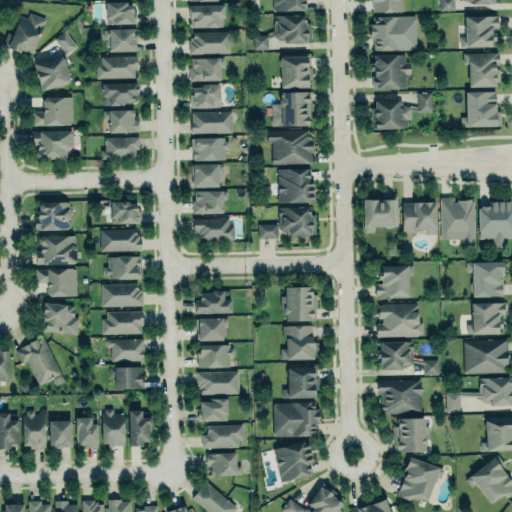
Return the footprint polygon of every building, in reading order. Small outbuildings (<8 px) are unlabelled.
[(272,0),(305,0),(305,8),(272,9),(272,0)] [(366,0),(371,0),(372,12),(401,11),(400,0),(366,0)] [(472,2),(492,1),(492,0),(439,0),(439,9),(453,8),(453,0),(471,0),(472,1),(472,2)] [(134,23),(133,1),(103,2),(104,23),(134,23)] [(187,3),(188,16),(189,16),(190,25),(221,24),(221,16),(223,16),(223,2),(187,3)] [(21,48),(20,51),(7,46),(20,14),(27,17),(29,11),(45,18),(32,52),(25,49),(24,50),(21,48)] [(304,13),(272,14),(272,31),(265,34),(252,34),(252,48),(266,48),(266,37),(273,34),(277,39),(283,39),(283,41),(309,41),(309,22),(304,22),(304,13)] [(373,50),(415,49),(414,15),(369,16),(370,38),(372,38),(373,50)] [(458,46),(494,45),(494,29),(497,29),(497,15),(464,15),(464,36),(458,37),(458,46)] [(107,27),(132,26),(132,32),(135,32),(135,38),(134,38),(134,49),(108,49),(108,44),(105,44),(105,37),(103,37),(103,28),(107,28),(107,27)] [(53,37),(64,53),(75,45),(64,30),(53,37)] [(187,52),(199,52),(203,51),(218,50),(218,52),(228,52),(228,30),(192,30),(192,36),(189,36),(189,39),(187,39),(187,52)] [(462,52),(498,51),(498,56),(498,63),(494,63),(495,65),(495,67),(498,67),(498,81),(494,81),(495,84),(468,85),(467,62),(462,62),(462,52)] [(279,52),(279,57),(278,59),(278,64),(279,65),(280,86),(307,85),(307,79),(310,79),(310,65),(306,66),(306,64),(309,64),(309,52),(279,52)] [(372,69),(368,69),(368,61),(372,61),(371,53),(404,52),(404,61),(408,61),(408,72),(404,73),(404,86),(375,87),(375,83),(373,83),(372,69)] [(100,55),(136,54),(136,67),(133,67),(134,75),(95,77),(95,62),(100,62),(100,55)] [(69,83),(63,55),(33,61),(38,89),(69,83)] [(188,67),(188,80),(219,79),(218,66),(224,66),(224,56),(190,57),(190,66),(188,67)] [(100,81),(100,95),(102,95),(102,104),(123,104),(123,101),(132,101),(132,94),(137,94),(136,80),(100,81)] [(191,86),(199,86),(202,82),(219,82),(219,106),(188,106),(188,93),(191,92),(191,86)] [(464,90),(465,116),(460,116),(460,125),(500,124),(500,109),(495,110),(495,89),(464,90)] [(279,91),(279,97),(278,98),(278,102),(270,102),(270,124),(307,123),(306,116),(311,116),(311,101),(310,101),(310,90),(307,90),(307,92),(305,92),(305,90),(279,91)] [(373,127),(373,123),(373,120),(369,120),(369,107),(374,106),(373,100),(397,99),(400,99),(401,104),(416,107),(416,92),(430,91),(431,110),(418,110),(409,109),(410,118),(406,118),(406,127),(373,127)] [(31,110),(32,124),(69,122),(72,119),(72,95),(46,96),(43,99),(44,109),(31,110)] [(101,109),(102,118),(107,118),(107,131),(137,130),(136,118),(132,118),(132,115),(132,108),(106,109),(107,109),(101,109)] [(190,110),(229,109),(230,131),(189,132),(189,120),(190,120),(190,110)] [(31,130),(31,144),(35,144),(35,158),(71,157),(70,129),(31,130)] [(311,162),(310,129),(265,130),(265,142),(270,142),(270,163),(311,162)] [(136,136),(103,136),(104,150),(99,150),(99,158),(136,157),(136,136)] [(189,137),(223,136),(223,139),(227,139),(227,147),(223,147),(223,158),(192,159),(191,148),(189,148),(189,137)] [(191,163),(191,185),(217,185),(217,179),(220,179),(220,173),(222,173),(222,162),(191,163)] [(276,167),(308,167),(308,178),(313,178),(313,201),(277,201),(276,167)] [(193,190),(227,189),(227,198),(221,198),(221,211),(191,212),(191,199),(193,199),(193,190)] [(362,197),(367,197),(367,198),(377,198),(377,200),(381,200),(381,198),(393,197),(393,194),(396,194),(396,224),(395,224),(395,225),(394,225),(394,224),(392,224),(390,226),(385,226),(383,224),(372,224),(372,230),(363,231),(362,197)] [(439,240),(473,239),(472,198),(452,199),(452,197),(438,197),(439,240)] [(108,200),(125,199),(128,202),(135,202),(136,209),(139,209),(140,221),(109,222),(109,216),(108,200)] [(489,200),(510,199),(511,236),(503,236),(504,245),(492,245),(492,236),(478,237),(477,206),(481,206),(481,204),(488,204),(488,206),(489,206),(489,200)] [(35,229),(68,229),(68,201),(35,201),(35,229)] [(400,202),(401,231),(423,230),(423,234),(435,233),(434,201),(400,202)] [(276,206),(308,205),(308,213),(314,213),(314,233),(288,233),(288,230),(281,230),(277,227),(277,225),(276,225),(276,236),(257,237),(257,222),(277,222),(276,206)] [(231,239),(230,216),(191,218),(191,231),(197,231),(197,240),(231,239)] [(99,228),(135,227),(135,233),(137,233),(138,237),(140,237),(140,250),(99,250),(99,228)] [(36,263),(74,262),(74,234),(35,235),(36,263)] [(106,256),(115,255),(130,254),(130,255),(138,255),(139,265),(141,265),(141,277),(106,278),(106,274),(102,274),(102,266),(106,266),(106,256)] [(465,261),(465,271),(471,270),(471,280),(469,281),(469,288),(471,289),(471,295),(501,294),(501,274),(503,274),(503,270),(502,270),(502,259),(465,261)] [(378,265),(378,283),(373,283),(374,297),(407,296),(407,275),(412,275),(411,264),(378,265)] [(33,267),(71,266),(71,268),(73,268),(75,294),(49,295),(46,291),(45,285),(46,285),(46,281),(34,281),(33,267)] [(99,283),(100,305),(141,304),(141,292),(139,291),(139,288),(136,288),(136,282),(99,283)] [(310,285),(283,286),(283,294),(281,294),(282,320),(315,319),(315,293),(310,293),(310,285)] [(195,291),(195,312),(229,312),(229,290),(195,291)] [(43,301),(65,304),(72,305),(72,308),(73,308),(73,311),(72,315),(77,316),(76,333),(40,329),(41,320),(41,316),(41,312),(42,311),(42,308),(43,304),(43,301)] [(376,336),(417,335),(417,333),(422,333),(421,320),(417,320),(417,301),(381,301),(381,303),(377,304),(377,316),(381,316),(382,322),(375,322),(376,336)] [(470,301),(471,322),(466,322),(466,332),(497,332),(497,326),(501,326),(501,322),(501,318),(498,318),(497,314),(504,314),(504,308),(503,301),(470,301)] [(141,309),(141,322),(139,322),(139,332),(100,333),(100,317),(105,317),(105,310),(121,310),(141,309)] [(195,340),(225,339),(224,316),(194,317),(195,340)] [(281,359),(317,358),(316,341),(311,341),(310,324),(280,324),(281,359)] [(14,350),(19,347),(19,346),(28,341),(28,340),(35,337),(36,339),(42,336),(59,371),(58,372),(51,376),(50,378),(44,381),(44,380),(38,383),(26,360),(20,362),(14,350)] [(104,338),(105,345),(109,345),(110,360),(142,359),(142,337),(104,338)] [(462,339),(463,372),(485,372),(486,371),(506,371),(506,368),(505,368),(505,364),(507,363),(507,362),(506,362),(506,357),(508,356),(508,350),(506,350),(506,338),(462,339)] [(411,341),(378,340),(378,349),(377,349),(377,368),(401,369),(401,364),(410,364),(411,341)] [(198,350),(197,343),(226,343),(226,344),(228,344),(228,347),(232,347),(233,355),(228,355),(228,366),(196,366),(196,355),(195,355),(195,350),(198,350)] [(0,379),(8,379),(7,350),(0,350),(0,379)] [(437,374),(437,359),(422,359),(422,374),(437,374)] [(285,363),(316,362),(315,376),(317,376),(317,388),(314,389),(314,396),(281,397),(281,387),(286,387),(285,363)] [(108,366),(139,365),(140,375),(143,375),(143,387),(113,388),(113,375),(108,375),(108,366)] [(195,371),(237,369),(237,393),(199,395),(199,388),(197,388),(197,383),(195,383),(195,371)] [(478,392),(478,377),(510,376),(510,384),(511,384),(511,404),(489,404),(489,401),(483,401),(478,396),(459,396),(460,412),(444,412),(444,391),(478,392)] [(376,392),(376,379),(420,378),(421,412),(380,412),(380,392),(376,392)] [(199,401),(199,408),(196,408),(197,419),(218,419),(219,419),(226,419),(225,398),(205,398),(205,401),(199,401)] [(272,436),(314,435),(313,423),(316,423),(315,400),(271,402),(272,436)] [(104,407),(104,412),(101,412),(101,442),(107,442),(107,446),(113,445),(113,444),(123,444),(123,411),(112,411),(112,407),(104,407)] [(127,444),(127,408),(141,408),(141,416),(150,416),(150,431),(147,431),(147,440),(141,440),(141,444),(127,444)] [(21,414),(25,414),(25,409),(32,409),(32,413),(43,413),(44,445),(34,446),(34,447),(28,447),(28,444),(22,444),(21,414)] [(17,419),(8,419),(8,411),(0,411),(0,446),(17,447),(17,419)] [(511,414),(483,416),(485,439),(480,439),(480,450),(511,448),(511,441),(511,414)] [(97,446),(84,446),(84,443),(78,443),(78,437),(75,437),(74,416),(90,415),(90,422),(96,422),(97,446)] [(423,416),(424,426),(424,435),(425,436),(425,442),(424,444),(424,450),(394,450),(394,439),(392,439),(392,425),(396,425),(396,417),(423,416)] [(48,419),(70,419),(71,445),(60,445),(60,447),(54,447),(54,446),(49,447),(49,444),(48,444),(48,419)] [(239,424),(205,424),(205,433),(200,433),(200,447),(240,446),(239,424)] [(272,448),(307,439),(313,461),(308,462),(311,472),(280,480),(272,448)] [(209,475),(239,474),(239,465),(235,465),(235,452),(204,452),(204,465),(209,465),(209,475)] [(496,453),(464,478),(470,486),(475,482),(490,502),(502,492),(506,497),(511,491),(511,482),(501,467),(505,464),(496,453)] [(408,455),(442,468),(439,477),(435,476),(426,500),(411,494),(409,500),(395,494),(404,469),(403,469),(408,455)] [(208,511),(190,496),(198,487),(199,487),(205,480),(236,507),(231,511),(208,511)] [(305,511),(306,503),(321,481),(338,492),(335,497),(341,501),(333,511),(305,511)] [(102,511),(80,511),(80,499),(93,498),(93,500),(96,500),(96,503),(102,503),(102,511)] [(129,511),(129,500),(119,500),(120,498),(107,498),(107,511),(129,511)] [(26,511),(26,499),(40,499),(40,503),(49,502),(49,511),(26,511)] [(53,511),(53,499),(66,499),(66,503),(76,503),(76,511),(53,511)] [(348,507),(349,511),(387,511),(383,499),(368,504),(366,500),(348,507)] [(1,503),(0,511),(22,511),(22,503),(1,503)]
